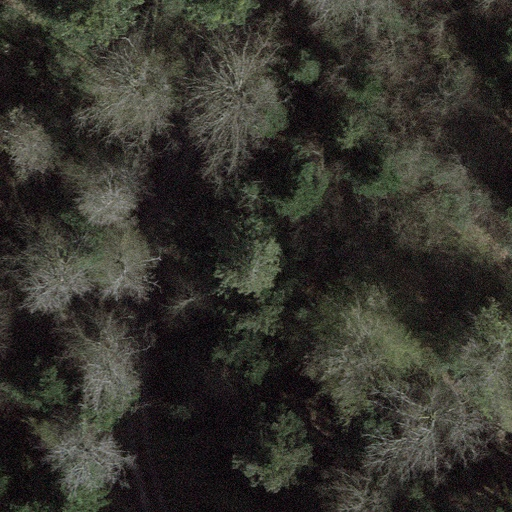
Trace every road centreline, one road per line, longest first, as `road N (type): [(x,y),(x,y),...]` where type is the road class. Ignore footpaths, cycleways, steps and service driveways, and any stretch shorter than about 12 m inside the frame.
road 1 (track): [(243,0),(218,45),(130,283)]
road 2 (track): [(130,283),(130,489),(144,511)]
road 3 (track): [(130,283),(0,340)]
